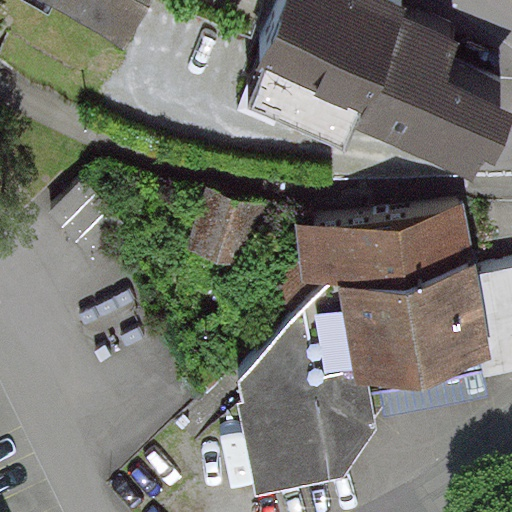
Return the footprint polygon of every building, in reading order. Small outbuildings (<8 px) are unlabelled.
[(50,0),(122,40),(139,0),(50,0)] [(278,0),(247,78),(311,106),(321,84),(349,97),(344,107),(468,157),(486,125),(502,133),(511,109),(511,72),(450,47),(461,20),(410,0),(278,0)] [(258,201),(200,181),(181,241),(239,260),(258,201)] [(462,196),(281,213),(287,271),(323,268),(468,253),(462,196)] [(248,474),(332,462),(323,357),(473,345),(475,365),(511,363),(511,252),(468,253),(323,268),(230,361),(248,474)]
